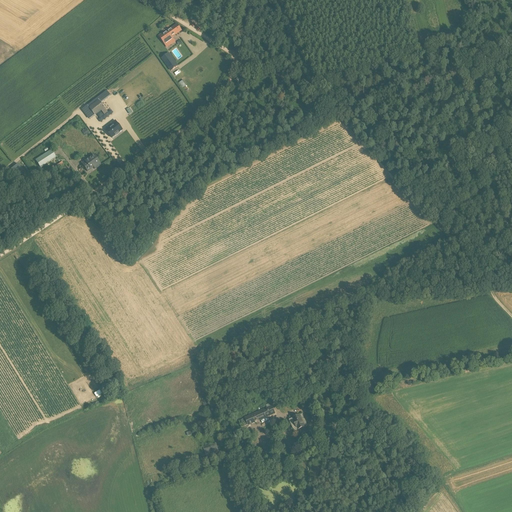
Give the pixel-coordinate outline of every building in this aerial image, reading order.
[(181,31),(177,25),(172,29),(172,28),(170,29),(171,30),(160,38),(166,46),(174,40),(172,37),(181,31)] [(161,59),(171,72),(179,66),(169,53),(161,59)] [(108,112),(100,101),(90,109),(92,112),(95,116),(101,111),(104,115),(108,112)] [(114,124),(109,128),(110,129),(107,131),(112,138),(123,130),(117,123),(115,125),(114,124)] [(56,158),(51,150),(35,160),(40,168),(56,158)] [(94,155),(85,162),(86,164),(83,166),(87,172),(91,169),(91,168),(93,166),(95,169),(101,165),(94,155)] [(14,178),(23,170),(17,163),(8,172),(14,178)] [(265,411),(256,415),(259,420),(274,413),(272,408),(267,410),(267,411),(265,411)] [(256,415),(245,419),(248,425),(259,420),(256,415)] [(299,416),(292,419),(289,421),(294,432),(297,430),(305,427),(299,416)] [(245,419),(239,422),(242,428),(248,425),(245,419)] [(217,447),(204,451),(206,457),(219,454),(217,447)] [(306,470),(302,472),(307,484),(311,482),(306,470)]
